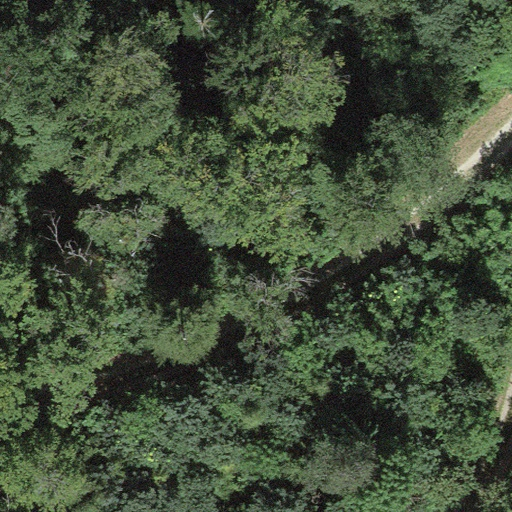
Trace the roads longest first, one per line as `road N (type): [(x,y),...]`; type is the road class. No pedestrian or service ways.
road 1 (track): [(0,407),(196,354),(361,268),(511,148)]
road 2 (track): [(451,511),(511,402)]
